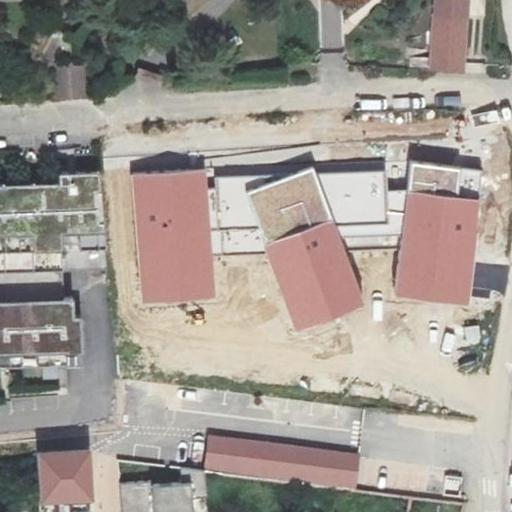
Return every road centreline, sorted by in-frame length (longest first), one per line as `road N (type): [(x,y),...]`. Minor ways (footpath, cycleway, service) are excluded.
road 1 (residential): [(511,91),(0,124)]
road 2 (residential): [(511,324),(488,511)]
